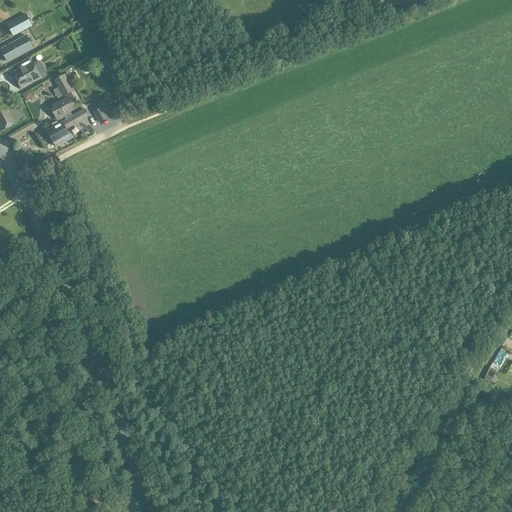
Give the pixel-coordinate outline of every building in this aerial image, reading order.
[(79,18),(90,13),(87,8),(77,13),(79,18)] [(8,25),(14,36),(31,26),(25,15),(8,25)] [(33,49),(26,36),(1,50),(8,63),(33,49)] [(106,51),(97,56),(101,64),(110,58),(106,51)] [(20,70),(13,74),(21,88),(40,78),(46,74),(46,71),(41,62),(38,61),(32,64),(32,63),(30,60),(18,66),(20,70)] [(63,96),(73,91),(64,75),(55,80),(63,96)] [(58,121),(65,117),(66,120),(72,117),(69,112),(73,109),(71,105),(76,102),(72,94),(65,98),(66,99),(52,106),(54,109),(52,110),(58,121)] [(100,123),(116,114),(108,100),(96,106),(98,110),(94,113),(100,123)] [(19,107),(11,111),(6,103),(0,106),(0,128),(1,131),(25,117),(19,107)] [(57,147),(72,139),(66,129),(88,116),(85,110),(72,117),(66,120),(62,122),(62,123),(47,131),(49,134),(47,136),(50,142),(53,141),(57,147)] [(72,131),(74,135),(84,131),(82,126),(72,131)]
